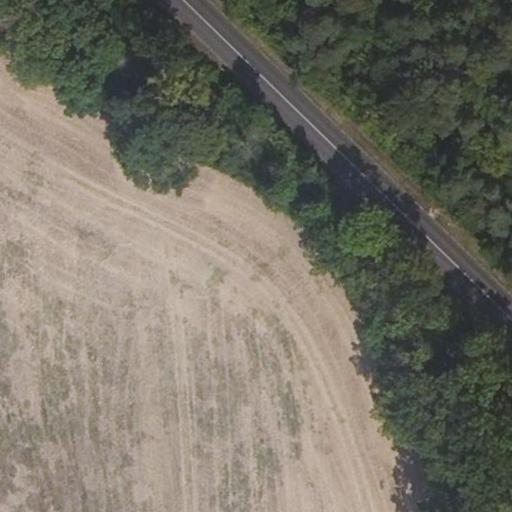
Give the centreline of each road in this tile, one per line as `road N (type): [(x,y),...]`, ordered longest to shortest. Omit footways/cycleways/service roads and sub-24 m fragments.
road 1 (secondary): [(184,0),(511,316)]
road 2 (track): [(313,123),(432,511)]
